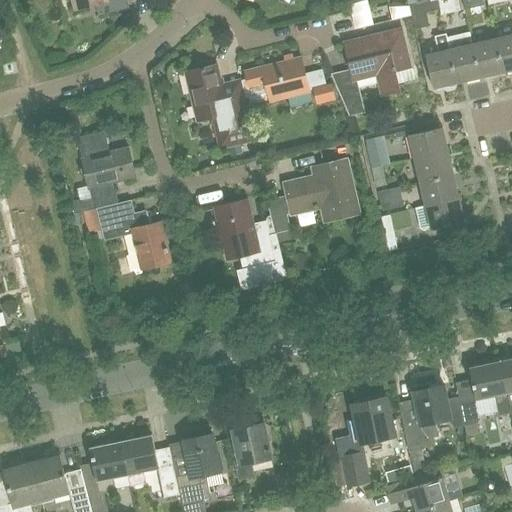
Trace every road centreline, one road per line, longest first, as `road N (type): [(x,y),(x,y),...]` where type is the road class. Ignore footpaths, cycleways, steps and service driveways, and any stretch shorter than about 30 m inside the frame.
road 1 (tertiary): [(0,409),(511,297)]
road 2 (residential): [(255,170),(172,187),(139,55)]
road 3 (residential): [(0,103),(87,80),(139,55)]
road 4 (residential): [(323,27),(252,43),(212,0)]
